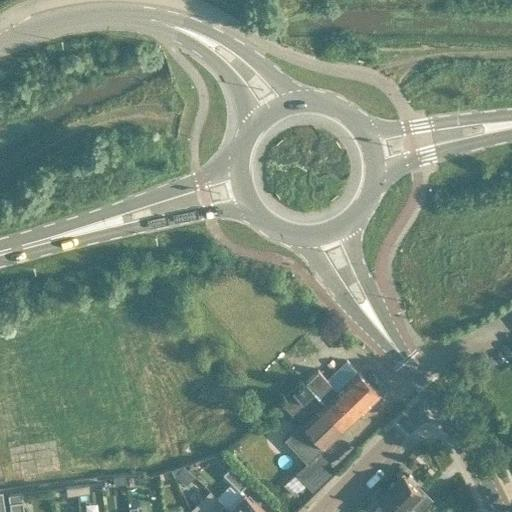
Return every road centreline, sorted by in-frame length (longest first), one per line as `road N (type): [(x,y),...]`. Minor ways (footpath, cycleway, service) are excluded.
road 1 (residential): [(322,511),(436,395)]
road 2 (primary): [(237,163),(91,227)]
road 3 (primary): [(91,227),(145,227),(247,206)]
road 4 (primary): [(511,123),(471,116),(366,133)]
road 5 (primary): [(376,169),(511,125)]
road 6 (tertiary): [(301,238),(336,289),(391,341)]
road 7 (tertiary): [(0,46),(82,15),(129,15)]
road 8 (tertiary): [(501,511),(436,395)]
road 9 (tertiary): [(294,100),(244,51),(191,32)]
road 10 (tertiary): [(391,341),(340,230)]
